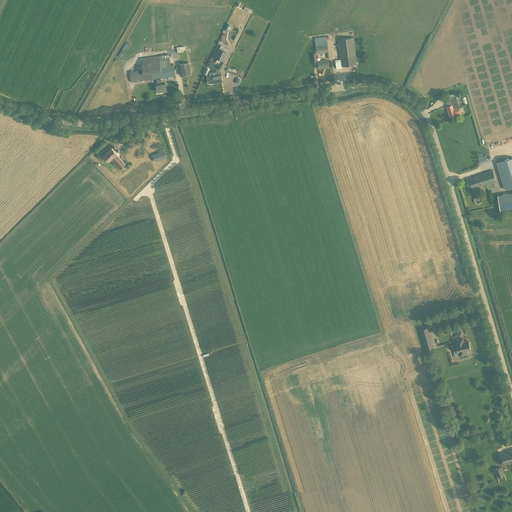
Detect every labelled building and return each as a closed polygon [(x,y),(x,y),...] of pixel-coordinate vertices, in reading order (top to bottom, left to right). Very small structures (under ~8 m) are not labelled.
[(326,36),(314,38),(316,54),(328,52),(326,36)] [(353,37),(338,39),(342,66),(357,64),(353,37)] [(228,49),(221,45),(219,48),(215,57),(223,61),(227,52),(228,49)] [(141,58),(142,69),(130,71),(131,82),(157,79),(161,78),(176,76),(174,65),(171,66),(169,54),(159,56),(159,55),(141,58)] [(328,60),(318,61),(319,69),(326,68),(329,68),(328,60)] [(180,64),(182,78),(190,77),(188,62),(180,64)] [(217,74),(207,76),(208,83),(215,82),(215,83),(219,82),(222,82),(221,74),(217,74)] [(156,85),(157,91),(166,90),(165,84),(162,84),(161,78),(157,79),(158,85),(156,85)] [(448,106),(446,107),(450,118),(456,116),(456,114),(461,113),(460,107),(459,108),(457,99),(456,96),(449,98),(450,101),(446,102),(448,106)] [(125,164),(116,154),(117,153),(112,148),(103,156),(108,161),(113,157),(115,160),(113,162),(120,169),(125,164)] [(164,150),(152,154),(155,162),(166,158),(164,150)] [(478,157),(480,163),(488,161),(486,155),(478,157)] [(511,157),(507,159),(496,162),(497,165),(503,187),(504,189),(511,187),(511,157)] [(478,175),(478,176),(469,179),(472,188),(481,185),(482,186),(496,182),(492,170),(478,175)] [(511,192),(497,195),(500,210),(511,208),(511,192)] [(431,337),(423,340),(426,349),(428,349),(433,347),(431,337)] [(457,350),(453,351),(455,357),(459,356),(467,354),(467,353),(466,350),(471,349),(468,341),(464,342),(463,338),(455,341),(456,344),(455,344),(457,350)] [(511,450),(509,451),(499,454),(502,466),(511,463),(511,450)] [(494,469),(499,483),(506,480),(504,475),(502,467),(494,469)]
